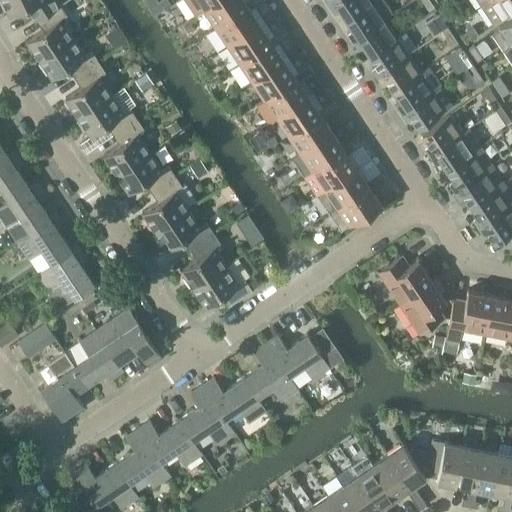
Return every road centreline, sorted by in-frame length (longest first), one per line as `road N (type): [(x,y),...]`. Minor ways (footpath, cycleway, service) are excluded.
road 1 (residential): [(196,354),(0,56)]
road 2 (residential): [(196,354),(427,200)]
road 3 (residential): [(427,200),(292,0)]
road 4 (residential): [(57,449),(196,354)]
